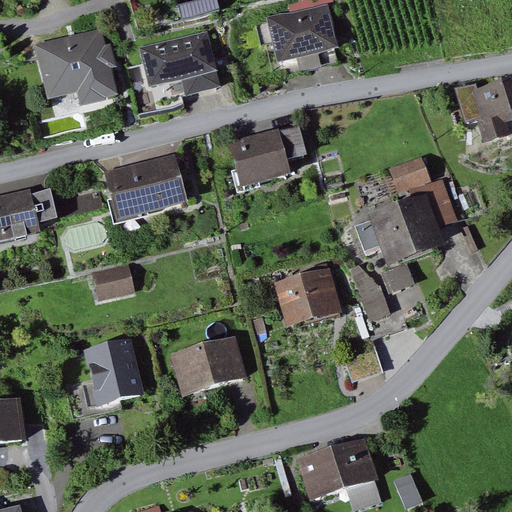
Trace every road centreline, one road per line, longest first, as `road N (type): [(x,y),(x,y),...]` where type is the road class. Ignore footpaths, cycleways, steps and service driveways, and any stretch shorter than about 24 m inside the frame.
road 1 (residential): [(511,66),(0,170)]
road 2 (tertiary): [(98,511),(130,487),(366,418),(406,384),(511,254)]
